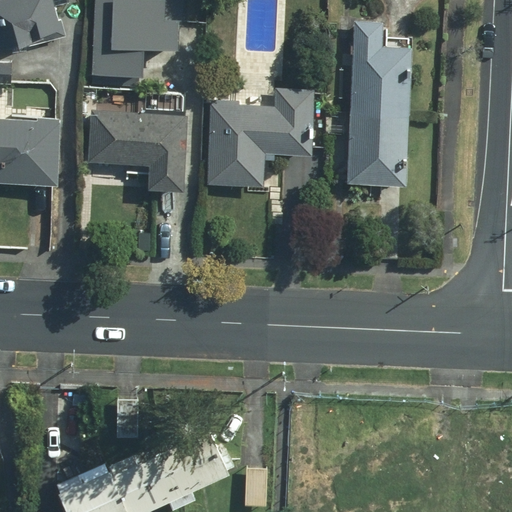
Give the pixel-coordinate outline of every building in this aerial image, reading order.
[(0,0),(0,44),(1,47),(68,28),(60,0),(0,0)] [(188,0),(102,0),(101,66),(153,68),(154,40),(188,41),(188,0)] [(390,17),(358,16),(355,177),(416,178),(419,41),(389,41),(390,17)] [(17,60),(0,59),(0,78),(17,79),(17,60)] [(276,147),(320,148),(322,83),(282,82),(282,101),(216,98),(213,176),(275,178),(276,147)] [(155,182),(192,183),(195,107),(95,104),(93,157),(155,159),(155,182)] [(0,177),(67,179),(68,116),(0,113),(0,177)] [(126,511),(239,462),(220,422),(70,489),(80,511),(126,511)] [(323,471),(326,477),(318,482),(333,511),(373,511),(442,477),(415,424),(323,471)] [(511,511),(511,461),(483,476),(486,480),(478,484),(491,511),(511,511)] [(254,464),(250,464),(249,494),(273,494),(273,464),(254,464)] [(450,511),(451,489),(426,488),(425,511),(450,511)]
